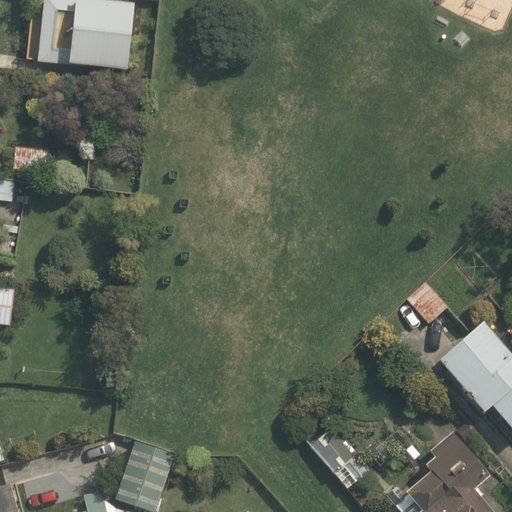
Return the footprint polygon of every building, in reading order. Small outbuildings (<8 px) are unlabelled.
[(13,173),(45,176),(48,153),(16,150),(13,173)] [(0,201),(11,202),(12,184),(0,182),(0,201)] [(0,276),(8,277),(9,263),(0,262),(0,276)] [(407,301),(428,325),(447,309),(426,285),(407,301)] [(0,326),(10,327),(14,291),(0,289),(0,326)] [(438,364),(439,365),(482,415),(483,414),(490,409),(511,434),(511,359),(483,326),(438,364)] [(329,430),(342,421),(331,406),(318,416),(329,430)] [(464,423),(428,453),(433,459),(424,466),(432,476),(403,499),(394,488),(383,497),(395,511),(489,511),(472,491),(488,478),(464,449),(477,438),(464,423)] [(311,450),(348,490),(368,472),(331,432),(311,450)] [(85,444),(90,460),(122,451),(117,434),(85,444)] [(396,455),(385,441),(374,449),(369,442),(358,451),(370,467),(375,463),(379,468),(396,455)] [(410,463),(419,456),(411,446),(402,453),(410,463)] [(139,511),(164,511),(182,463),(142,449),(121,506),(139,511)] [(0,511),(18,511),(10,484),(0,486),(0,511)] [(107,511),(104,494),(84,498),(86,511),(107,511)]
